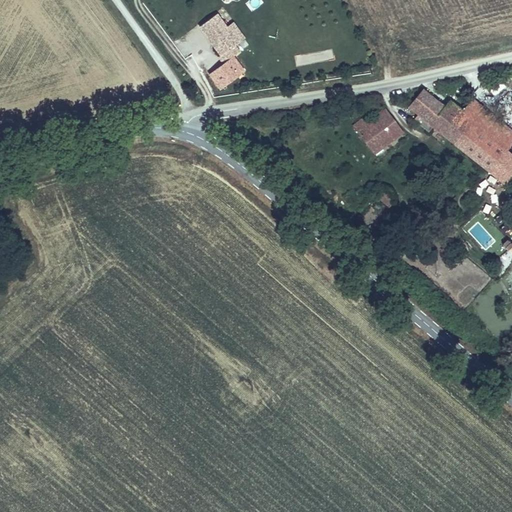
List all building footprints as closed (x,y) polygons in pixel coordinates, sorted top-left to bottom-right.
[(228,23),(218,11),(198,25),(219,52),(217,55),(224,62),(241,50),(237,44),(247,36),(234,19),(228,23)] [(297,63),(334,61),(333,51),(297,54),(297,63)] [(511,143),(511,129),(482,104),(472,116),(451,99),(446,104),(425,88),(422,88),(408,107),(418,115),(415,120),(429,131),(433,126),(489,171),(511,143)] [(404,132),(385,107),(366,123),(362,118),(352,125),(376,154),(404,132)] [(395,196),(384,186),(377,195),(389,207),(393,203),(390,200),(395,196)] [(511,245),(511,244),(507,239),(501,244),(507,250),(511,245)] [(496,266),(506,272),(511,260),(511,257),(503,253),(496,266)]
